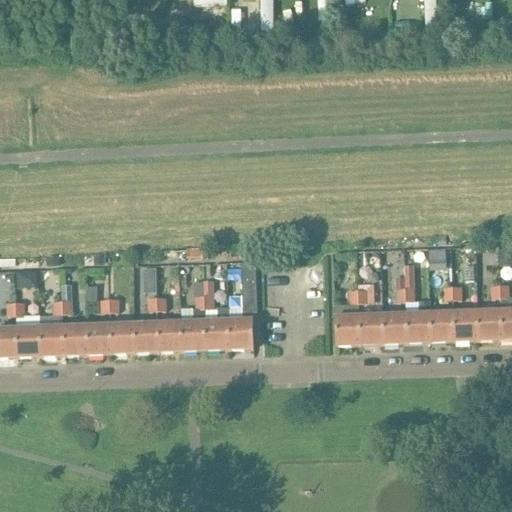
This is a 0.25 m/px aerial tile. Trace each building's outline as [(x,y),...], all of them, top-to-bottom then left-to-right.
[(231,9),(230,0),(197,0),(198,10),(231,9)] [(273,34),(274,0),(262,0),(261,0),(260,33),(273,34)] [(298,29),(297,5),(285,5),(286,29),(298,29)] [(330,7),(322,7),(321,38),(329,38),(330,7)] [(226,256),(226,249),(187,251),(188,262),(203,261),(203,259),(213,259),(213,256),(226,256)] [(511,249),(499,250),(499,269),(511,268),(511,249)] [(105,258),(93,258),(93,267),(105,267),(105,258)] [(355,258),(336,259),(336,269),(356,267),(355,258)] [(60,259),(46,259),(46,269),(60,268),(60,259)] [(404,270),(405,294),(406,305),(415,305),(414,269),(404,270)] [(256,273),(239,274),(241,311),(229,312),(230,353),(254,352),(253,316),(257,315),(256,273)] [(37,275),(16,275),(17,292),(38,291),(37,275)] [(213,284),(201,285),(201,286),(202,301),(203,313),(214,313),(213,284)] [(358,285),(349,285),(349,308),(358,308),(358,288),(358,285)] [(373,288),(358,288),(358,308),(374,307),(373,288)] [(97,290),(87,290),(87,305),(97,305),(97,290)] [(157,303),(157,302),(156,302),(156,290),(147,290),(147,303),(148,303),(157,303)] [(500,290),(492,290),(491,290),(491,303),(500,303),(500,290)] [(509,290),(500,290),(500,303),(509,302),(509,290)] [(453,304),(453,291),(443,292),(444,304),(453,304)] [(462,291),(453,291),(453,304),(462,304),(462,291)] [(396,306),(406,305),(405,294),(396,294),(396,306)] [(193,326),(179,327),(180,355),(204,354),(203,326),(203,313),(202,301),(195,301),(196,313),(193,313),(193,326)] [(157,303),(148,303),(148,314),(157,314),(157,303)] [(166,303),(157,303),(157,314),(167,314),(166,303)] [(110,316),(109,304),(100,304),(101,317),(110,316)] [(119,304),(109,304),(110,316),(119,316),(119,304)] [(418,305),(419,318),(406,318),(407,347),(431,346),(430,317),(429,304),(418,305)] [(64,305),(63,305),(54,306),(54,318),(63,318),(64,305)] [(72,305),(64,305),(63,318),(73,318),(72,305)] [(16,320),(15,307),(7,307),(7,320),(16,320)] [(25,307),(15,307),(16,320),(26,319),(25,307)] [(218,312),(218,325),(203,326),(204,354),(230,353),(229,312),(218,312)] [(511,314),(501,315),(502,344),(511,343),(511,314)] [(478,345),(502,344),(501,315),(477,316),(478,345)] [(431,346),(455,345),(453,316),(430,317),(431,346)] [(455,345),(478,345),(477,316),(453,316),(455,345)] [(406,318),(382,319),(383,348),(407,347),(406,318)] [(360,349),(383,348),(382,319),(359,320),(360,349)] [(336,350),(360,349),(359,320),(335,321),(336,350)] [(135,357),(159,356),(158,327),(134,328),(135,357)] [(159,356),(180,355),(179,327),(158,327),(159,356)] [(112,358),(135,357),(134,328),(111,329),(112,358)] [(112,358),(111,329),(87,330),(88,358),(112,358)] [(64,359),(88,358),(87,330),(63,331),(64,359)] [(17,361),(41,360),(40,331),(16,332),(17,361)] [(41,360),(64,359),(63,331),(40,331),(41,360)] [(0,361),(17,361),(16,332),(0,332),(0,361)] [(511,461),(494,462),(495,477),(511,476),(511,461)]
